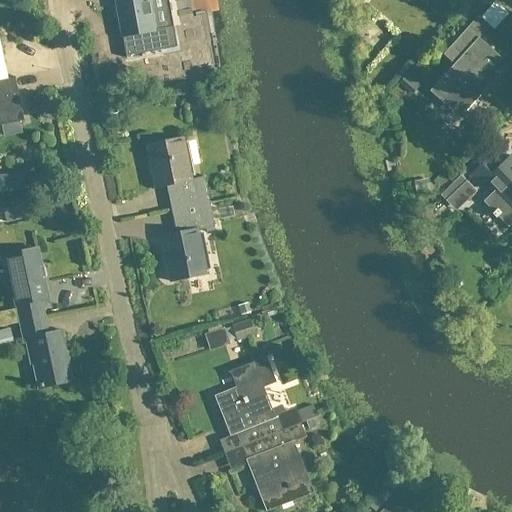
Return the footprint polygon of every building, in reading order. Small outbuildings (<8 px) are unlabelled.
[(112,0),(119,39),(151,34),(145,0),(112,0)] [(425,0),(437,11),(433,15),(434,16),(449,0),(425,0)] [(493,3),(478,20),(476,18),(445,53),(455,62),(427,94),(456,121),(506,67),(476,40),(487,29),(491,33),(506,16),(493,3)] [(375,17),(356,35),(386,64),(404,46),(375,17)] [(0,82),(12,79),(5,81),(0,56),(0,82)] [(134,75),(136,61),(119,59),(117,73),(134,75)] [(397,85),(410,97),(418,87),(405,76),(397,85)] [(12,79),(0,82),(0,127),(22,123),(12,79)] [(168,212),(207,204),(201,179),(190,181),(182,139),(143,147),(153,192),(164,189),(168,212)] [(487,159),(468,178),(478,189),(484,183),(493,193),(481,205),(506,230),(511,224),(511,161),(509,158),(497,170),(490,162),(487,159)] [(21,177),(0,177),(0,192),(21,192),(21,177)] [(473,194),(459,178),(450,186),(464,202),(473,194)] [(207,204),(168,212),(174,238),(159,241),(168,285),(206,277),(197,233),(212,230),(207,204)] [(0,228),(10,225),(6,213),(0,214),(0,228)] [(13,308),(14,311),(0,314),(0,328),(17,325),(17,326),(42,320),(38,301),(45,300),(34,251),(2,258),(13,308)] [(46,336),(42,320),(17,326),(21,344),(26,343),(36,390),(68,383),(58,334),(46,336)] [(247,323),(229,328),(234,344),(252,338),(247,323)] [(0,347),(11,345),(8,332),(0,334),(0,347)] [(292,411),(272,419),(260,388),(268,385),(259,362),(263,361),(262,360),(222,375),(223,376),(226,375),(232,390),(212,398),(227,438),(234,435),(239,448),(298,425),(292,411)] [(300,424),(315,418),(310,408),(295,414),(300,424)] [(315,418),(300,424),(300,426),(303,425),(306,433),(322,427),(318,418),(315,419),(315,418)] [(298,425),(239,448),(244,461),(243,462),(262,511),(268,511),(311,495),(291,444),(303,439),(298,425)]
